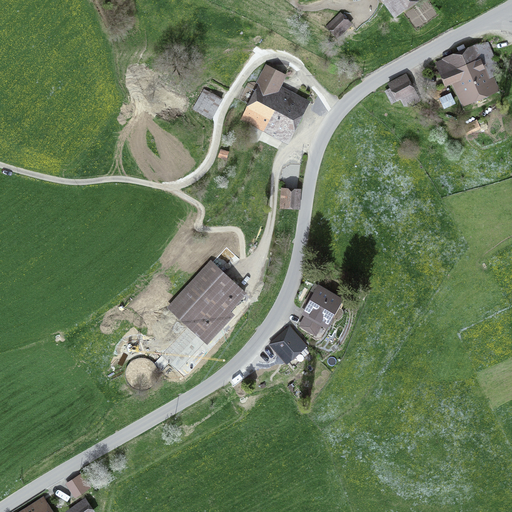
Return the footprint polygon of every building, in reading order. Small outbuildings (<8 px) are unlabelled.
[(389,0),(403,18),(427,0),(389,0)] [(347,14),(332,29),(344,41),(359,27),(347,14)] [(481,45),(440,65),(452,90),(459,87),(470,109),(504,92),(481,45)] [(290,76),(266,64),(239,120),(288,144),(309,103),(283,90),(290,76)] [(413,76),(393,85),(395,88),(403,104),(406,103),(410,111),(426,104),(413,76)] [(403,104),(395,88),(390,91),(397,107),(403,104)] [(203,89),(192,109),(212,120),(223,100),(203,89)] [(452,90),(441,95),(446,105),(456,100),(452,90)] [(488,130),(482,118),(464,128),(470,139),(488,130)] [(300,189),(281,189),(281,209),(299,210),(300,189)] [(259,298),(217,262),(175,310),(217,346),(259,298)] [(306,315),(336,331),(353,300),(323,284),(306,315)] [(272,346),(291,367),(313,347),(294,326),(272,346)] [(87,475),(71,486),(80,501),(97,491),(87,475)] [(56,511),(49,498),(24,511),(56,511)] [(99,511),(92,500),(74,511),(99,511)]
